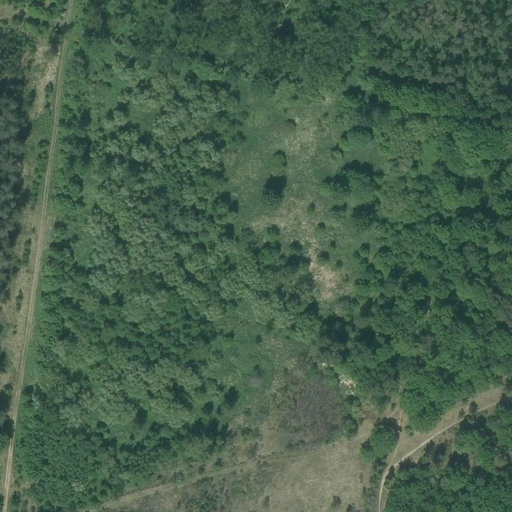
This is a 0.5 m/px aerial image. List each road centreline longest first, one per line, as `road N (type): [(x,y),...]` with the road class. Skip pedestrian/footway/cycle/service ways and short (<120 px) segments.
road 1 (track): [(2,511),(71,0)]
road 2 (track): [(511,135),(363,96)]
